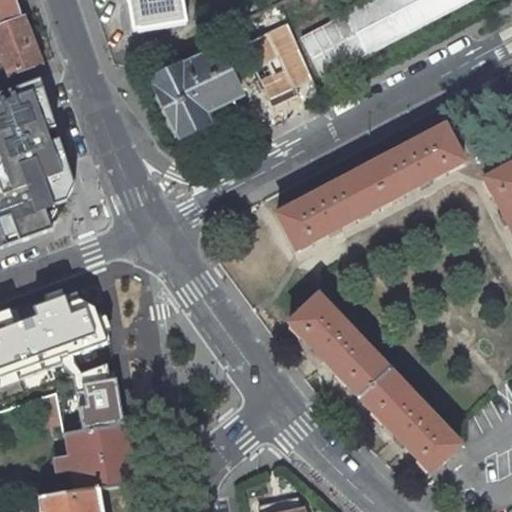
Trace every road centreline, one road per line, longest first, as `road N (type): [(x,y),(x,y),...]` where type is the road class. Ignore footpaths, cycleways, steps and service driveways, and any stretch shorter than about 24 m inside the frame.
road 1 (unclassified): [(313,144),(275,146),(200,179),(176,173),(97,105)]
road 2 (unclassified): [(313,144),(511,39)]
road 3 (tertiary): [(275,412),(148,230)]
road 4 (unclassified): [(148,230),(313,144)]
road 5 (residential): [(0,287),(148,230)]
road 6 (tertiary): [(385,511),(275,412)]
road 7 (tertiary): [(148,230),(97,105)]
road 8 (tertiary): [(203,511),(216,467),(275,412)]
